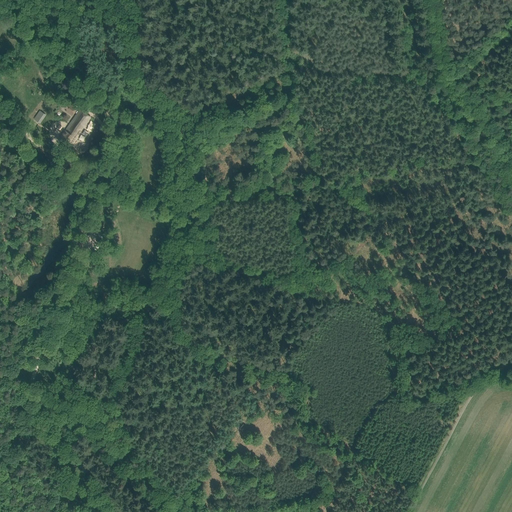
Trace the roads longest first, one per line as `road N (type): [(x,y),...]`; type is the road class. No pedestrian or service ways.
road 1 (track): [(349,453),(383,408),(415,390),(506,367),(342,186),(313,138),(292,69)]
road 2 (track): [(0,485),(101,171),(104,121)]
road 3 (track): [(197,251),(381,320),(401,347),(415,390)]
road 4 (track): [(189,113),(292,69),(446,73)]
road 5 (track): [(511,363),(471,398),(409,511)]
